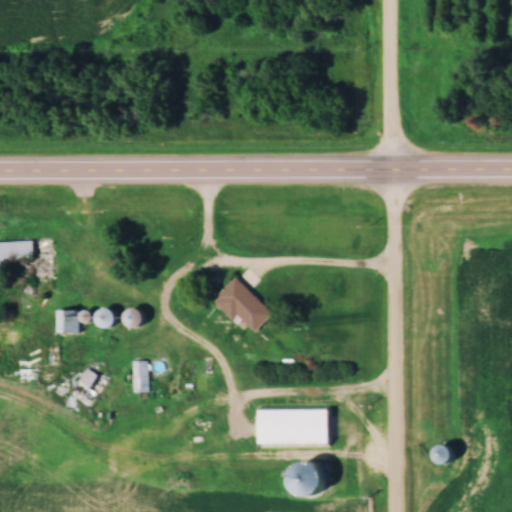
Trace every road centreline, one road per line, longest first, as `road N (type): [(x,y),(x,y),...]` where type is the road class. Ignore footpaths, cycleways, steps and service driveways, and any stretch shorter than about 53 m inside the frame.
road 1 (residential): [(397,511),(391,0)]
road 2 (primary): [(0,171),(511,175)]
